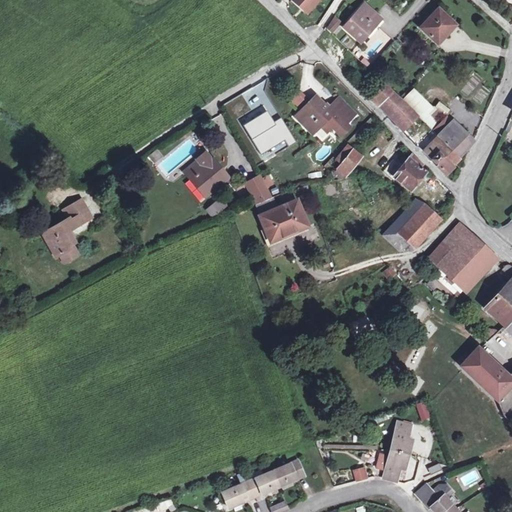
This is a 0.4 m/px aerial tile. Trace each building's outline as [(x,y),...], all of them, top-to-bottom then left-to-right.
[(317,0),(292,0),(306,12),(317,0)] [(371,21),(376,14),(364,4),(344,27),(361,42),(376,25),(371,21)] [(438,43),(448,33),(445,30),(452,22),(438,9),(421,28),(438,43)] [(381,19),(376,14),(371,21),(376,25),(381,19)] [(324,28),(333,35),(343,23),(334,16),(324,28)] [(445,30),(448,33),(455,25),(452,22),(445,30)] [(379,106),(393,92),(385,84),(372,98),(379,106)] [(393,92),(379,106),(402,129),(417,114),(416,114),(411,108),(393,92)] [(302,116),(298,120),(312,133),(320,125),(326,131),(332,126),(341,135),(349,126),(345,123),(354,114),(338,98),(327,108),(315,96),(298,113),(302,116)] [(411,108),(416,114),(426,103),(421,98),(411,108)] [(426,103),(416,114),(417,114),(423,121),(433,131),(438,136),(444,130),(439,125),(438,125),(426,113),(431,108),(426,103)] [(439,125),(444,130),(451,122),(446,118),(439,125)] [(438,136),(458,156),(465,149),(472,140),(453,121),(451,122),(444,130),(438,136)] [(273,163),(297,145),(289,134),(265,152),(273,163)] [(451,163),(458,156),(438,136),(423,151),(445,173),(453,165),(451,163)] [(341,164),(353,149),(347,144),(335,159),(341,164)] [(353,149),(341,164),(337,169),(345,176),(362,156),(353,149)] [(156,151),(149,157),(154,163),(161,157),(156,151)] [(207,153),(197,161),(203,168),(213,160),(207,153)] [(408,158),(393,176),(411,191),(426,172),(419,167),(422,164),(412,153),(408,158)] [(194,176),(209,193),(227,179),(228,178),(213,160),(203,168),(197,161),(184,171),(191,179),(194,176)] [(257,203),(271,198),(259,174),(245,182),(247,184),(257,203)] [(205,196),(209,193),(194,176),(191,179),(205,196)] [(227,179),(229,181),(236,190),(247,184),(245,182),(245,181),(237,186),(231,179),(229,176),(228,178),(227,179)] [(211,219),(228,206),(221,197),(204,209),(211,219)] [(256,204),(261,215),(278,208),(273,197),(271,198),(257,203),(256,204)] [(74,204),(85,222),(92,217),(82,199),(74,204)] [(382,235),(399,250),(412,251),(441,219),(424,204),(414,199),(382,235)] [(260,216),(270,241),(307,226),(296,200),(278,208),(261,215),(260,216)] [(57,237),(48,242),(56,257),(60,255),(64,263),(79,255),(73,244),(75,242),(69,231),(85,222),(74,204),(63,210),(68,219),(51,228),(57,237)] [(459,224),(429,258),(440,268),(463,290),(495,256),(459,224)] [(57,237),(51,228),(42,233),(48,242),(57,237)] [(511,266),(510,265),(507,265),(506,265),(505,265),(504,266),(503,268),(501,270),(511,278),(483,308),(503,326),(511,316),(511,266)] [(395,273),(390,267),(382,273),(387,279),(395,273)] [(458,295),(463,290),(440,268),(434,274),(458,295)] [(511,316),(503,326),(511,333),(511,316)] [(481,336),(487,341),(497,332),(495,329),(488,329),(481,336)] [(478,347),(461,366),(497,400),(503,414),(505,417),(507,418),(510,419),(511,419),(511,376),(511,378),(478,347)] [(420,421),(429,418),(424,402),(415,404),(420,421)] [(409,438),(412,425),(398,421),(391,449),(389,455),(381,453),(377,467),(385,469),(383,477),(397,481),(401,467),(406,468),(413,439),(409,438)] [(229,507),(305,475),(298,459),(223,491),(229,507)] [(430,473),(440,469),(438,463),(428,467),(430,473)] [(365,466),(352,468),(353,480),(367,478),(365,466)] [(426,483),(424,484),(431,492),(433,491),(426,483)] [(460,511),(446,496),(453,490),(447,484),(439,484),(433,491),(431,492),(424,484),(415,492),(430,508),(432,506),(436,511),(460,511)] [(272,511),(279,511),(289,508),(286,501),(271,508),(272,511)]
